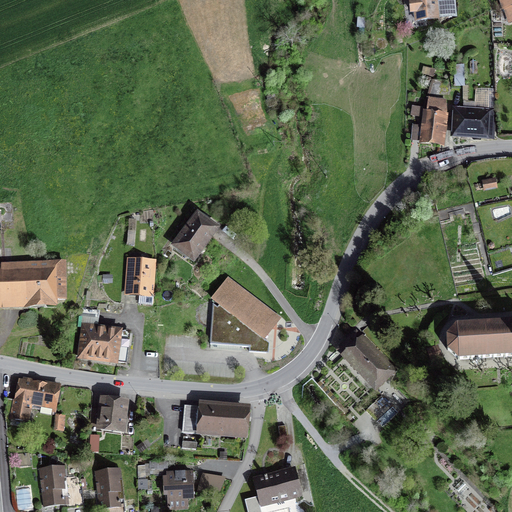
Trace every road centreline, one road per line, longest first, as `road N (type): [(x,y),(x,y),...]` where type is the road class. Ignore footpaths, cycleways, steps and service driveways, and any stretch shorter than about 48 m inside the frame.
road 1 (tertiary): [(317,343),(358,242),(391,193),(450,156),(511,146)]
road 2 (tertiary): [(0,363),(255,388)]
road 3 (track): [(275,380),(342,471),(389,511)]
road 4 (residential): [(231,239),(317,343)]
road 5 (residential): [(222,511),(252,447),(255,388)]
